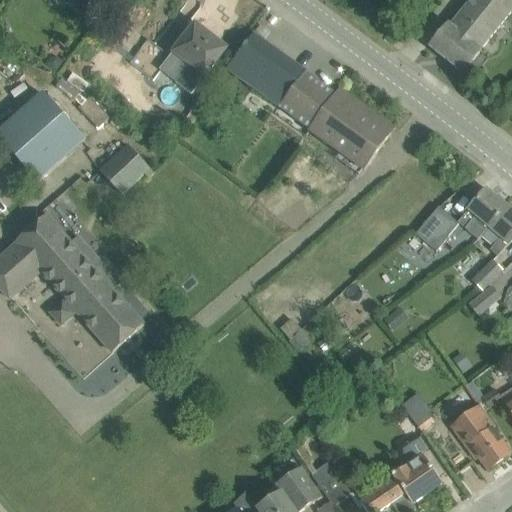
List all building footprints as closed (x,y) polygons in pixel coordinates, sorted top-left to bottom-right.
[(511,0),(472,0),(451,27),(448,25),(430,48),(463,74),(511,12),(511,0)] [(192,96),(206,77),(227,49),(196,25),(174,53),(171,56),(148,40),(131,64),(153,80),(160,71),(192,96)] [(96,56),(105,44),(93,36),(84,48),(96,56)] [(253,36),(239,55),(228,71),(280,109),(306,75),(307,74),(253,36)] [(43,54),(56,64),(66,50),(58,44),(50,46),(43,54)] [(74,73),(68,81),(83,93),(90,85),(74,73)] [(310,132),(336,97),(321,86),(306,75),(280,109),(296,121),(310,132)] [(241,106),(251,92),(236,81),(226,95),(241,106)] [(310,132),(363,171),(364,172),(394,130),(340,91),(336,97),(310,132)] [(0,138),(39,183),(40,183),(85,142),(43,94),(0,132),(0,138)] [(150,169),(130,146),(102,171),(122,193),(150,169)] [(459,223),(467,230),(478,239),(487,228),(489,229),(508,207),(487,190),(459,223)] [(491,250),(500,257),(511,242),(511,211),(508,207),(489,229),(500,239),(491,250)] [(452,219),(440,209),(416,236),(428,246),(452,219)] [(16,244),(17,245),(0,260),(0,288),(10,300),(41,272),(66,300),(51,313),(62,326),(77,312),(113,353),(144,326),(113,292),(121,285),(79,238),(72,244),(47,216),(16,244)] [(483,291),(503,271),(493,261),(473,281),(483,291)] [(492,286),(469,305),(478,316),(501,296),(492,286)] [(392,332),(408,319),(400,309),(384,321),(392,332)] [(302,331),(293,320),(282,330),(291,341),(302,331)] [(312,341),(302,331),(291,341),(301,351),(312,341)] [(111,356),(98,368),(79,348),(69,358),(102,394),(126,371),(111,356)] [(462,352),(452,360),(464,376),(474,368),(462,352)] [(334,374),(325,364),(315,372),(324,382),(334,374)] [(479,401),(485,410),(502,399),(507,409),(511,416),(511,389),(500,397),(495,390),(484,397),(473,383),(467,387),(477,402),(479,401)] [(494,428),(479,408),(453,427),(477,460),(480,458),(490,472),(511,456),(492,430),(494,428)] [(431,414),(415,424),(422,434),(437,424),(431,414)] [(383,488),(361,503),(366,511),(380,511),(392,504),(396,511),(413,511),(414,511),(414,509),(414,508),(414,507),(414,505),(414,504),(442,484),(436,475),(443,470),(424,442),(410,452),(415,461),(381,485),(383,488)] [(295,451),(307,466),(314,461),(303,446),(295,451)] [(331,461),(312,475),(331,503),(334,507),(354,494),(331,461)] [(296,511),(301,511),(323,498),(302,467),(277,485),(281,491),(282,491),(296,511)] [(296,511),(282,491),(281,491),(257,507),(247,493),(235,505),(238,510),(236,511),(296,511)] [(337,511),(334,507),(331,503),(318,511),(337,511)]
